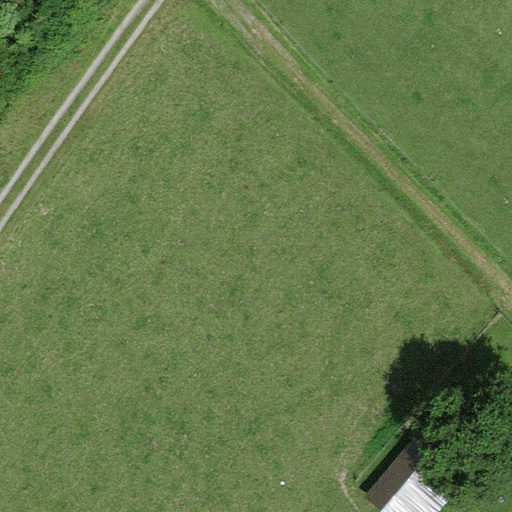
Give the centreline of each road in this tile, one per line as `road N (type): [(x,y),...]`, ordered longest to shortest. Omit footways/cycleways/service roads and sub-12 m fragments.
road 1 (track): [(237,0),(511,281)]
road 2 (track): [(0,210),(152,0)]
